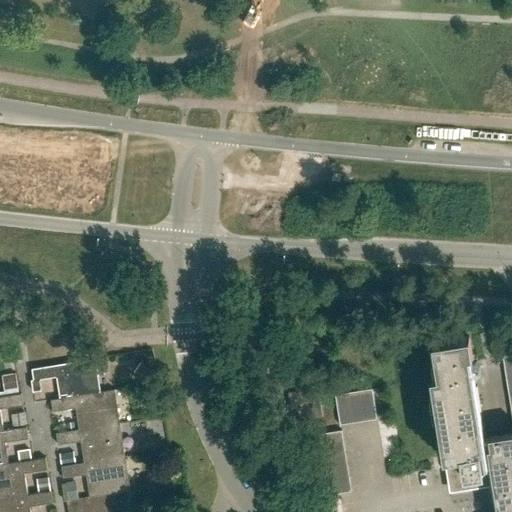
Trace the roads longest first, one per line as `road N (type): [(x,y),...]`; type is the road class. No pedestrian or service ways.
road 1 (tertiary): [(208,240),(511,258)]
road 2 (tertiary): [(511,163),(220,138)]
road 3 (unclassified): [(250,503),(210,421),(189,316)]
road 4 (tertiary): [(184,133),(0,108)]
road 5 (tertiary): [(0,220),(175,237)]
